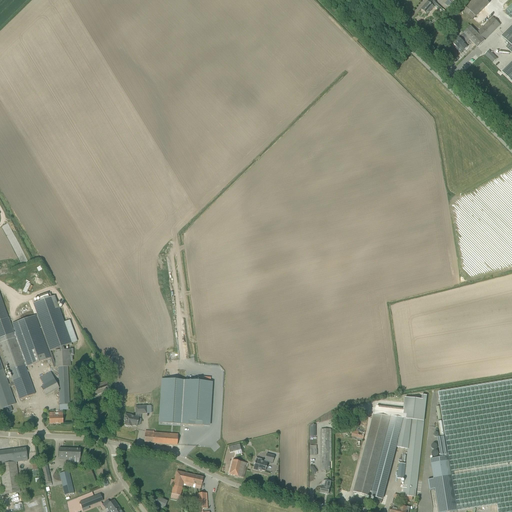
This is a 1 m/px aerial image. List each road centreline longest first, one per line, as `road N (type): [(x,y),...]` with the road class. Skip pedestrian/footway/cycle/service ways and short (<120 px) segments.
road 1 (unclassified): [(113,443),(334,511)]
road 2 (tertiary): [(511,137),(376,0)]
road 3 (track): [(192,365),(176,244)]
